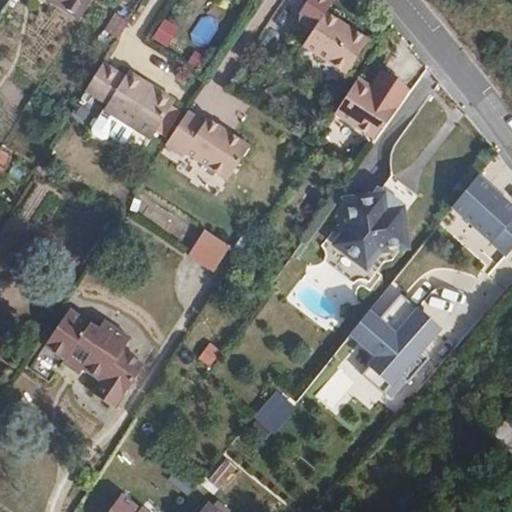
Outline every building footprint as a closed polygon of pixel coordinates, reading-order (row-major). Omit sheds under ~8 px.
[(52,0),(79,18),(91,0),(52,0)] [(321,11),(298,45),(340,74),(362,39),(321,11)] [(103,32),(115,40),(127,23),(114,15),(103,32)] [(100,64),(81,91),(103,105),(99,111),(145,141),(170,102),(124,72),(120,78),(100,64)] [(352,77),(349,81),(363,91),(366,86),(352,77)] [(329,113),(366,141),(390,110),(363,91),(349,81),(329,113)] [(181,111),(158,146),(176,157),(179,153),(221,181),(244,147),(201,119),(197,122),(181,111)] [(511,200),(485,176),(455,208),(511,260),(511,258),(511,200)] [(344,199),(345,209),(348,223),(336,239),(365,260),(377,243),(400,241),(402,237),(395,217),(398,212),(371,193),(367,197),(347,197),(344,199)] [(224,247),(199,230),(181,257),(207,274),(224,247)] [(375,367),(398,388),(448,332),(425,312),(404,335),(375,309),(353,334),(381,360),(375,367)] [(87,397),(106,410),(135,365),(117,353),(124,341),(96,323),(91,330),(62,312),(35,351),(58,366),(61,362),(77,373),(95,385),(87,397)] [(73,380),(77,373),(61,362),(58,366),(56,368),(73,380)] [(135,365),(106,410),(111,413),(123,395),(140,369),(135,365)] [(261,426),(267,432),(289,406),(271,393),(261,406),(251,418),(261,426)] [(482,439),(511,470),(511,428),(502,419),(482,439)] [(119,485),(100,511),(161,511),(144,500),(141,501),(139,499),(119,485)] [(223,511),(203,496),(190,511),(223,511)]
